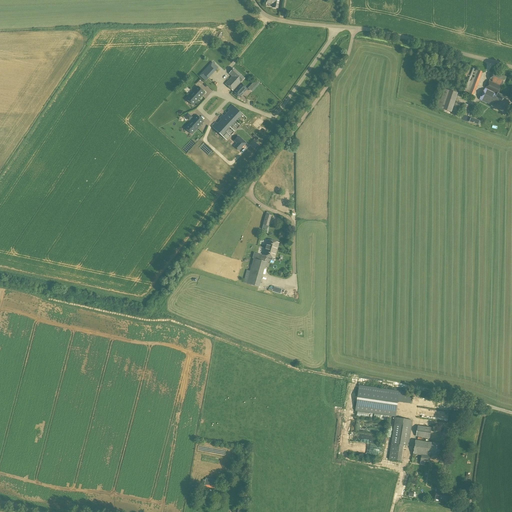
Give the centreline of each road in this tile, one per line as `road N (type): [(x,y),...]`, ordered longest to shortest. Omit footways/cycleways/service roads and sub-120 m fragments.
road 1 (track): [(48,300),(169,320),(302,370),(484,406)]
road 2 (unclassified): [(297,276),(294,223),(255,199),(252,186),(353,49),(351,27)]
road 3 (unclassified): [(511,69),(351,27)]
